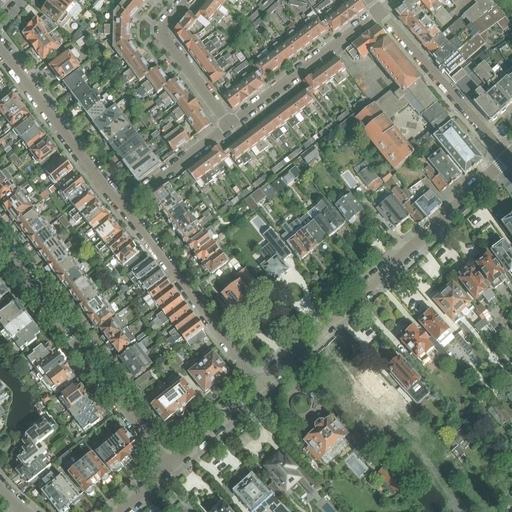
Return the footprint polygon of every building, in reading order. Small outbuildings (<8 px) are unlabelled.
[(70,0),(51,0),(50,2),(71,20),(80,8),(74,3),(70,0)] [(137,12),(141,7),(132,0),(127,0),(125,3),(124,2),(119,8),(123,12),(126,8),(134,15),(136,12),(137,12)] [(222,8),(223,7),(214,0),(207,0),(203,6),(221,21),(223,17),(218,13),(222,8)] [(314,9),(317,6),(312,0),(310,0),(309,2),(314,9)] [(325,9),(331,4),(328,0),(322,5),(325,9)] [(349,23),(356,17),(343,0),(339,0),(340,0),(344,5),(339,10),(349,23)] [(356,0),(350,0),(348,2),(346,0),(343,0),(356,17),(364,11),(356,0)] [(409,2),(395,13),(396,14),(396,17),(400,22),(404,26),(408,31),(410,31),(424,19),(425,19),(414,7),(420,2),(417,0),(412,0),(410,2),(409,2)] [(417,0),(420,2),(430,14),(442,27),(443,28),(452,20),(448,16),(441,8),(437,3),(441,0),(442,0),(445,3),(446,3),(449,0),(417,0)] [(490,0),(475,0),(474,1),(477,5),(476,6),(485,16),(496,8),(492,1),(490,0)] [(263,12),(271,5),(267,1),(260,8),(263,12)] [(50,2),(41,12),(56,25),(62,30),(71,20),(50,2)] [(217,24),(221,21),(203,6),(196,14),(194,17),(198,20),(201,18),(209,24),(212,20),(217,24)] [(476,6),(470,11),(478,21),(485,16),(476,6)] [(126,8),(123,12),(119,8),(115,14),(114,21),(130,21),(132,19),(132,17),(134,15),(126,8)] [(256,19),(263,12),(260,8),(252,16),(256,19)] [(267,18),(274,11),(271,8),(266,13),(264,15),(267,18)] [(443,69),(450,77),(459,69),(485,46),(487,32),(497,25),(503,33),(504,32),(509,40),(511,38),(511,31),(496,8),(485,16),(478,21),(472,26),(478,36),(442,68),(443,69)] [(341,29),(349,23),(339,10),(333,15),(330,11),(328,13),(341,29)] [(463,16),(461,18),(461,19),(462,18),(464,21),(466,19),(471,25),(472,26),(478,21),(470,11),(463,16)] [(309,20),(307,21),(320,38),(328,31),(327,31),(318,19),(317,19),(312,12),(306,17),(309,20)] [(190,13),(182,23),(190,30),(197,22),(206,29),(210,26),(209,24),(201,18),(198,20),(194,17),(190,13)] [(333,35),(341,29),(328,13),(326,14),(329,18),(323,22),(333,35)] [(263,22),(267,18),(264,15),(260,18),(256,22),(259,26),(263,22)] [(248,26),(256,19),(252,16),(245,23),(248,26)] [(36,19),(23,35),(33,47),(33,48),(50,35),(52,34),(58,29),(47,20),(43,17),(38,21),(36,19)] [(426,49),(440,37),(437,34),(424,19),(410,31),(411,32),(410,33),(413,37),(415,36),(423,46),(426,49)] [(440,37),(426,49),(427,51),(426,52),(430,56),(433,59),(450,44),(467,29),(459,20),(440,37)] [(129,32),(130,21),(114,21),(114,26),(105,26),(105,27),(100,27),(99,31),(129,32)] [(312,43),(320,38),(307,21),(305,23),(308,26),(302,30),(312,43)] [(188,33),(190,30),(182,23),(174,32),(179,39),(188,33)] [(478,36),(472,26),(471,25),(467,29),(450,44),(433,59),(441,68),(442,68),(478,36)] [(341,129),(346,134),(358,124),(362,129),(361,130),(362,131),(361,132),(393,172),(415,154),(414,154),(408,145),(388,122),(408,106),(414,112),(420,119),(423,116),(433,129),(416,143),(421,148),(421,149),(434,139),(463,175),(465,177),(471,173),(472,173),(475,170),(475,169),(482,164),(483,164),(483,163),(465,142),(435,106),(437,104),(425,91),(424,92),(418,84),(420,83),(418,82),(420,80),(419,78),(418,78),(416,76),(416,75),(415,73),(414,75),(387,41),(387,40),(382,33),(377,27),(364,37),(346,50),(354,60),(355,59),(356,61),(359,59),(360,60),(361,59),(362,60),(371,53),(398,86),(358,119),(355,116),(341,128),(341,129)] [(234,40),(243,31),(240,28),(231,36),(234,40)] [(303,50),(312,43),(302,30),(295,35),(293,32),(291,34),(303,50)] [(129,42),(129,32),(99,31),(99,35),(105,36),(114,37),(114,42),(129,42)] [(240,43),(249,35),(246,32),(237,40),(240,43)] [(196,36),(193,39),(188,33),(179,39),(189,52),(201,43),(196,36)] [(50,35),(33,48),(43,61),(45,59),(60,48),(54,40),(55,38),(54,36),(52,34),(50,35)] [(295,56),(303,50),(291,34),(289,35),(291,38),(285,43),(295,56)] [(79,42),(76,44),(80,50),(83,48),(89,43),(85,37),(79,42)] [(195,60),(219,42),(216,38),(205,47),(201,43),(189,52),(195,60)] [(132,45),(129,42),(114,42),(113,49),(117,54),(122,50),(125,54),(133,48),(131,47),(132,45)] [(210,55),(222,46),(219,42),(195,60),(201,68),(213,59),(210,55)] [(288,62),(295,56),(285,43),(279,47),(277,44),(276,46),(288,62)] [(507,48),(504,44),(497,48),(500,53),(507,48)] [(280,68),(288,62),(276,46),(274,47),(276,50),(270,54),(280,68)] [(137,52),(135,51),(133,48),(125,54),(122,50),(117,54),(122,60),(123,59),(128,65),(139,55),(137,52)] [(53,64),(51,66),(52,67),(51,68),(57,76),(56,78),(59,82),(61,82),(62,82),(80,68),(75,61),(81,57),(75,50),(71,54),(61,61),(59,59),(59,60),(59,61),(57,63),(56,62),(53,64)] [(473,63),(472,64),(477,70),(488,82),(495,90),(494,91),(507,106),(511,102),(511,101),(511,91),(502,77),(499,72),(496,68),(489,73),(482,65),(489,59),(492,57),(490,53),(487,50),(484,53),(473,63)] [(498,54),(496,55),(494,51),(490,53),(497,64),(503,60),(498,54)] [(207,76),(231,58),(228,54),(217,63),(213,59),(201,68),(207,76)] [(240,54),(236,57),(241,63),(245,60),(240,54)] [(272,74),(280,68),(270,54),(264,59),(262,56),(259,58),(272,74)] [(120,83),(146,64),(139,55),(128,65),(131,69),(124,75),(118,80),(120,83)] [(222,70),(234,61),(231,58),(207,76),(213,84),(218,81),(222,78),(225,75),(222,70)] [(263,80),(272,74),(259,58),(258,59),(260,62),(253,67),(263,80)] [(342,73),(346,70),(336,58),(329,64),(342,82),(346,80),(341,74),(342,73)] [(242,72),(250,66),(247,62),(239,68),(242,72)] [(122,82),(120,83),(123,87),(127,84),(128,83),(136,77),(140,81),(145,78),(152,72),(146,64),(122,82)] [(321,70),(330,82),(334,80),(338,86),(342,82),(329,64),(321,70)] [(495,90),(477,70),(472,64),(462,72),(472,84),(479,92),(500,115),(503,113),(503,110),(507,106),(494,91),(495,90)] [(139,94),(164,75),(158,68),(152,72),(145,78),(148,82),(142,87),(142,88),(137,91),(139,94)] [(453,80),(462,72),(459,69),(450,77),(453,80)] [(326,85),(330,82),(321,70),(313,76),(326,95),(330,92),(326,85)] [(82,81),(86,79),(80,71),(63,84),(64,85),(63,87),(65,90),(68,90),(72,95),(85,85),(82,81)] [(511,74),(510,71),(502,77),(511,91),(511,74)] [(479,92),(472,84),(462,72),(453,80),(452,81),(488,124),(492,123),(500,115),(479,92)] [(262,81),(261,81),(255,73),(249,78),(247,75),(245,76),(257,93),(265,87),(262,82),(262,81)] [(163,89),(170,84),(164,75),(139,94),(142,97),(147,94),(154,89),(157,94),(163,89)] [(249,99),(257,93),(245,76),(244,78),(246,80),(239,85),(249,99)] [(323,97),(326,95),(313,76),(305,82),(314,95),(319,91),(323,97)] [(157,105),(181,86),(176,79),(170,84),(163,89),(167,93),(159,99),(160,99),(155,103),(157,105)] [(95,91),(102,86),(99,83),(93,88),(95,91)] [(92,94),(86,86),(85,85),(72,95),(79,105),(92,94)] [(241,105),(249,99),(239,85),(233,90),(230,85),(228,87),(241,105)] [(181,86),(157,105),(160,109),(164,105),(164,106),(172,100),(175,105),(177,104),(188,95),(181,86)] [(233,111),(241,105),(228,87),(226,88),(230,93),(223,97),(233,111)] [(315,102),(306,91),(306,90),(299,96),(313,114),(315,112),(311,106),(315,102)] [(98,99),(99,98),(95,92),(92,94),(79,105),(78,107),(80,110),(83,110),(87,115),(102,104),(101,103),(98,99)] [(0,101),(1,104),(11,97),(7,93),(0,97),(0,101)] [(173,118),(195,102),(189,94),(188,95),(177,104),(180,108),(171,115),(173,118)] [(0,112),(1,112),(5,118),(21,107),(20,105),(21,104),(18,101),(16,100),(13,95),(11,97),(4,102),(2,103),(1,104),(0,104),(0,112)] [(308,118),(313,114),(299,96),(291,102),(300,114),(304,111),(308,118)] [(102,104),(87,115),(94,124),(95,123),(95,124),(108,114),(116,108),(112,102),(108,105),(105,101),(102,104)] [(200,111),(202,110),(195,102),(173,118),(176,122),(186,115),(189,119),(200,111)] [(300,114),(291,102),(283,108),(296,127),(304,121),(299,114),(300,114)] [(25,110),(23,107),(21,107),(5,118),(10,124),(6,127),(8,129),(3,132),(5,134),(29,116),(25,111),(25,110)] [(108,114),(95,124),(98,127),(98,131),(101,132),(102,133),(101,134),(102,134),(124,117),(116,108),(108,114)] [(283,108),(274,114),(283,126),(287,124),(292,130),(296,127),(283,108)] [(198,135),(211,125),(200,111),(189,119),(188,121),(198,135)] [(279,130),(283,126),(274,114),(267,120),(280,139),(281,139),(284,142),(285,141),(283,137),(284,136),(279,130)] [(145,116),(140,120),(147,129),(150,127),(153,125),(145,116)] [(31,118),(31,117),(30,117),(14,130),(17,134),(21,140),(38,127),(35,123),(35,121),(33,119),(31,118)] [(109,144),(131,127),(124,117),(102,134),(109,144)] [(171,125),(170,125),(167,120),(160,126),(164,130),(163,131),(169,138),(165,141),(174,153),(190,141),(181,128),(176,132),(171,125)] [(267,120),(258,127),(267,139),(268,138),(271,136),(272,137),(276,142),(277,142),(280,139),(267,120)] [(327,133),(335,128),(332,124),(324,130),(327,133)] [(42,132),(38,127),(21,140),(30,151),(35,147),(34,146),(45,138),(44,137),(45,137),(45,136),(45,134),(43,132),(42,132)] [(117,153),(138,136),(131,127),(109,144),(116,153),(117,153)] [(262,142),(267,139),(258,127),(250,132),(264,151),(267,149),(262,142)] [(341,129),(337,132),(342,137),(346,134),(341,129)] [(250,132),(242,139),(251,151),(256,157),(264,151),(250,132)] [(124,163),(146,146),(138,136),(117,153),(118,157),(122,159),(123,161),(124,163)] [(311,146),(319,140),(316,137),(308,143),(311,146)] [(35,147),(30,151),(30,152),(36,159),(36,160),(40,165),(41,164),(45,169),(49,166),(45,161),(56,153),(57,152),(55,149),(56,148),(54,145),(53,145),(49,141),(48,139),(36,149),(35,147)] [(247,154),(251,151),(242,139),(234,145),(247,163),(251,160),(247,154)] [(414,140),(408,145),(414,154),(421,148),(416,143),(414,140)] [(244,166),(247,163),(234,145),(226,151),(239,167),(243,164),(244,166)] [(132,172),(153,156),(146,146),(124,163),(125,163),(128,167),(128,170),(131,172),(132,172)] [(234,165),(224,152),(220,147),(212,153),(226,172),(234,165)] [(312,149),(302,157),(303,158),(307,163),(317,155),(313,150),(312,149)] [(429,167),(424,170),(428,176),(428,177),(440,193),(460,178),(445,158),(441,152),(436,156),(429,161),(439,176),(437,178),(429,167)] [(222,174),(226,172),(212,153),(204,159),(213,171),(216,175),(220,172),(222,174)] [(14,155),(10,159),(15,165),(18,169),(23,166),(19,161),(14,155)] [(287,165),(295,158),(292,155),(284,161),(287,165)] [(161,166),(153,156),(132,172),(131,173),(139,183),(161,166)] [(49,166),(45,169),(48,172),(46,174),(55,186),(56,186),(57,185),(60,188),(68,182),(76,175),(73,171),(64,159),(62,160),(53,168),(50,165),(49,166)] [(216,176),(216,175),(213,171),(204,159),(196,165),(210,184),(213,181),(211,179),(216,176)] [(287,165),(284,161),(277,167),(280,171),(287,165)] [(206,187),(210,184),(196,165),(188,171),(197,183),(201,180),(206,187)] [(358,176),(367,188),(378,179),(369,167),(358,176)] [(296,180),(302,176),(296,169),(290,173),(296,180)] [(1,175),(0,176),(0,190),(8,184),(8,183),(12,180),(5,171),(1,174),(1,175)] [(188,171),(183,174),(192,186),(197,183),(188,171)] [(288,173),(280,179),(286,187),(294,180),(288,173)] [(392,178),(388,173),(381,179),(385,184),(391,180),(392,178)] [(79,179),(76,175),(68,182),(70,185),(58,194),(61,199),(66,203),(69,207),(72,205),(89,192),(85,187),(85,186),(79,179)] [(255,190),(263,184),(260,180),(253,186),(255,190)] [(280,180),(271,187),(279,196),(287,190),(280,180)] [(391,180),(385,184),(391,192),(395,197),(402,206),(406,210),(411,216),(419,226),(427,219),(412,202),(410,199),(407,192),(406,188),(402,192),(398,187),(396,188),(393,185),(394,184),(391,180)] [(15,189),(13,190),(8,184),(0,190),(0,202),(1,204),(17,191),(15,189)] [(268,184),(260,190),(269,201),(277,195),(270,187),(268,184)] [(52,187),(46,192),(50,197),(52,194),(60,188),(57,185),(56,186),(53,188),(52,187)] [(172,189),(169,186),(169,185),(151,198),(152,199),(153,198),(154,200),(153,201),(155,203),(155,206),(159,208),(175,196),(170,191),(172,189)] [(21,194),(24,192),(21,188),(18,190),(17,191),(1,204),(4,208),(2,209),(6,214),(7,213),(8,214),(26,200),(21,194)] [(442,205),(435,197),(427,189),(422,194),(425,197),(423,198),(428,204),(426,206),(434,213),(442,205)] [(259,190),(251,197),(251,198),(257,206),(266,199),(259,190)] [(344,196),(334,203),(349,221),(350,222),(352,222),(355,220),(356,218),(355,217),(363,210),(358,203),(348,190),(346,191),(350,196),(346,199),(344,196)] [(73,220),(97,200),(89,191),(89,192),(72,205),(76,210),(69,215),(73,220)] [(389,191),(376,202),(381,207),(377,210),(384,218),(386,216),(396,229),(397,229),(401,225),(402,225),(405,223),(405,222),(410,218),(409,218),(404,211),(406,210),(402,206),(395,197),(394,196),(394,197),(389,191)] [(408,191),(407,192),(410,199),(412,202),(427,219),(434,213),(426,206),(428,204),(423,198),(425,197),(422,194),(417,198),(415,199),(408,191)] [(204,193),(200,196),(207,207),(211,204),(204,193)] [(238,204),(245,198),(243,194),(235,200),(238,204)] [(179,199),(177,200),(175,196),(159,208),(159,209),(160,212),(163,214),(164,215),(165,215),(166,217),(183,204),(179,199)] [(250,198),(245,203),(248,208),(254,204),(250,198)] [(33,210),(32,209),(26,200),(8,214),(11,217),(9,219),(13,223),(14,222),(15,223),(33,210)] [(97,201),(97,200),(73,220),(69,223),(72,228),(76,224),(77,225),(84,219),(87,222),(103,209),(102,208),(103,208),(100,204),(99,204),(97,202),(97,201)] [(230,210),(238,204),(235,200),(227,206),(230,210)] [(320,205),(317,207),(323,214),(337,232),(337,231),(345,225),(346,225),(346,224),(326,200),(320,205)] [(187,209),(185,207),(183,204),(166,217),(166,218),(167,217),(168,219),(168,220),(169,222),(169,225),(173,226),(173,227),(189,215),(185,210),(187,209)] [(35,214),(41,210),(38,206),(34,209),(33,210),(15,223),(18,227),(17,228),(20,233),(22,232),(23,233),(40,220),(35,214)] [(221,211),(219,212),(222,216),(224,214),(230,210),(227,206),(221,211)] [(317,207),(308,214),(328,239),(337,232),(323,214),(317,207)] [(90,226),(82,232),(86,237),(109,218),(109,217),(107,214),(108,214),(105,210),(104,210),(103,210),(103,209),(87,222),(87,223),(90,226)] [(204,218),(211,212),(209,210),(202,215),(204,218)] [(307,214),(299,221),(305,228),(319,246),(320,246),(320,245),(328,239),(308,214),(307,214)] [(194,220),(193,221),(189,215),(173,227),(174,228),(174,231),(177,232),(179,234),(180,233),(181,235),(180,236),(181,236),(197,224),(194,220)] [(511,217),(507,221),(501,225),(511,241),(511,217)] [(40,220),(23,233),(23,234),(26,238),(26,239),(29,244),(39,236),(50,228),(46,223),(42,218),(40,220)] [(112,221),(109,218),(86,237),(89,241),(97,234),(100,239),(116,226),(116,225),(116,224),(113,220),(112,221)] [(319,246),(305,228),(299,221),(290,228),(311,253),(319,246)] [(201,229),(198,225),(197,224),(181,236),(183,238),(182,238),(184,240),(184,244),(187,245),(188,245),(188,246),(204,234),(200,230),(201,229)] [(287,234),(283,238),(300,259),(301,260),(301,261),(302,262),(303,261),(302,260),(311,253),(290,228),(287,224),(283,228),(287,234)] [(117,227),(116,226),(100,239),(104,243),(97,249),(100,253),(123,234),(120,231),(121,230),(118,226),(117,227)] [(38,253),(58,238),(50,228),(29,244),(32,247),(33,247),(38,253)] [(189,246),(186,247),(190,253),(192,251),(193,252),(195,251),(197,254),(196,255),(196,256),(211,244),(212,243),(215,241),(219,238),(211,228),(207,231),(204,233),(204,234),(200,236),(189,246)] [(267,263),(261,267),(269,278),(267,279),(272,285),(290,270),(286,265),(284,266),(279,260),(281,259),(284,262),(291,256),(270,230),(263,236),(269,244),(272,248),(262,256),(267,263)] [(123,234),(100,253),(104,257),(110,252),(114,256),(114,257),(131,244),(130,243),(131,242),(130,241),(126,236),(125,237),(123,234)] [(45,263),(65,247),(58,238),(38,253),(39,254),(37,255),(40,259),(41,258),(45,263)] [(67,250),(72,247),(70,243),(65,247),(45,263),(47,266),(46,267),(50,271),(51,271),(52,272),(70,259),(65,253),(68,251),(67,250)] [(196,256),(195,259),(197,261),(200,261),(201,262),(202,261),(205,264),(203,265),(204,266),(219,254),(220,253),(212,243),(211,244),(196,256)] [(131,244),(114,257),(123,267),(136,256),(139,254),(136,250),(135,248),(134,246),(132,244),(131,244)] [(511,253),(505,245),(494,253),(509,274),(511,276),(511,253)] [(204,266),(202,267),(206,273),(208,271),(210,274),(211,272),(213,274),(227,263),(220,253),(219,254),(204,266)] [(489,257),(485,260),(482,256),(476,262),(478,265),(482,271),(495,288),(504,281),(511,291),(511,281),(509,278),(507,280),(489,257)] [(75,263),(74,264),(70,259),(52,272),(56,278),(55,278),(58,283),(79,268),(75,263)] [(149,259),(127,276),(134,285),(156,269),(149,259)] [(79,268),(58,283),(60,285),(62,285),(67,292),(87,277),(82,270),(85,268),(83,264),(79,268)] [(147,291),(164,278),(157,268),(156,269),(134,285),(133,286),(136,291),(142,286),(147,291)] [(241,281),(223,295),(236,311),(236,312),(237,312),(237,311),(253,299),(254,299),(253,297),(262,291),(260,288),(257,285),(246,270),(237,276),(241,281)] [(470,274),(467,270),(460,276),(463,279),(462,280),(462,282),(475,300),(476,299),(479,303),(484,300),(488,305),(492,302),(494,306),(499,303),(490,291),(487,292),(482,286),(484,284),(477,274),(475,276),(473,274),(471,273),(470,274)] [(115,271),(110,276),(114,281),(120,277),(115,271)] [(68,292),(67,294),(69,297),(70,296),(75,302),(94,287),(90,281),(87,277),(67,292),(68,292)] [(170,287),(164,278),(147,291),(150,295),(143,300),(147,305),(170,287)] [(445,293),(443,294),(461,313),(464,316),(466,317),(469,314),(469,312),(473,308),(453,286),(449,289),(447,289),(445,291),(445,293)] [(100,298),(102,296),(94,287),(75,302),(77,305),(76,307),(79,310),(81,310),(82,311),(100,298)] [(159,308),(176,295),(170,287),(147,305),(150,309),(156,304),(159,308)] [(438,299),(434,302),(463,335),(464,334),(465,333),(467,331),(460,324),(459,325),(457,323),(459,321),(461,321),(464,318),(464,317),(460,314),(461,313),(443,294),(442,295),(440,296),(438,297),(438,299)] [(183,303),(182,303),(176,295),(159,308),(163,312),(156,317),(159,321),(183,303)] [(100,298),(82,311),(86,317),(86,318),(89,322),(109,306),(106,302),(104,303),(100,298)] [(25,315),(16,303),(6,311),(4,310),(0,313),(0,320),(2,323),(0,323),(0,325),(5,331),(25,315)] [(172,324),(189,312),(183,303),(159,321),(163,326),(169,320),(172,324)] [(481,305),(477,308),(479,311),(489,324),(493,321),(483,308),(481,305)] [(97,331),(117,316),(109,306),(89,322),(91,324),(92,324),(92,325),(92,326),(94,330),(96,330),(97,331)] [(143,308),(138,311),(142,316),(146,312),(143,308)] [(486,326),(489,324),(479,311),(478,311),(476,313),(486,326)] [(172,338),(195,320),(189,312),(172,324),(175,328),(169,334),(172,338)] [(424,315),(418,321),(432,337),(440,346),(452,335),(431,312),(426,317),(424,315)] [(12,341),(33,325),(25,315),(5,331),(12,341)] [(107,345),(125,331),(116,319),(101,331),(105,336),(102,338),(107,345)] [(196,320),(195,320),(172,338),(175,341),(182,336),(186,342),(201,331),(203,329),(196,320)] [(155,333),(159,329),(155,324),(152,327),(151,327),(155,333)] [(40,334),(34,326),(33,325),(12,341),(22,353),(37,341),(34,338),(40,334)] [(422,333),(420,335),(413,328),(407,334),(408,336),(402,342),(422,365),(429,358),(431,360),(437,355),(441,361),(444,358),(449,364),(453,360),(440,346),(432,337),(431,338),(428,340),(422,333)] [(119,355),(134,343),(125,331),(107,345),(112,352),(115,350),(119,355)] [(206,336),(201,331),(186,342),(191,348),(206,336)] [(458,335),(454,339),(469,356),(473,352),(458,335)] [(137,346),(120,359),(124,363),(122,365),(126,370),(145,356),(144,356),(148,353),(143,345),(141,344),(137,347),(137,346)] [(36,370),(56,355),(49,346),(43,350),(41,347),(27,359),(36,370)] [(213,353),(213,354),(209,350),(202,356),(203,358),(199,361),(217,383),(229,373),(213,353)] [(473,352),(469,356),(468,357),(480,370),(485,366),(473,352)] [(176,365),(180,362),(173,353),(169,356),(174,362),(176,365)] [(43,380),(63,364),(56,355),(36,370),(43,380)] [(142,374),(152,366),(145,356),(126,370),(130,375),(132,374),(136,379),(142,374)] [(394,360),(386,368),(388,369),(387,370),(389,373),(391,376),(392,375),(397,381),(396,382),(407,395),(408,394),(415,401),(427,390),(423,385),(426,383),(405,359),(402,362),(400,359),(396,362),(394,360)] [(205,393),(217,383),(199,361),(193,366),(192,364),(185,369),(205,393)] [(182,372),(176,365),(174,362),(169,365),(178,375),(182,372)] [(66,379),(72,374),(63,364),(43,380),(53,393),(68,382),(66,379)] [(149,381),(153,378),(149,372),(145,376),(148,380),(149,381)] [(140,387),(148,380),(145,376),(136,382),(140,387)] [(170,386),(170,387),(186,407),(190,404),(192,406),(199,401),(196,399),(197,398),(181,378),(170,386)] [(68,412),(89,396),(82,387),(76,391),(73,388),(58,400),(68,412)] [(182,410),(186,407),(170,387),(168,388),(159,395),(176,415),(178,417),(181,418),(184,416),(184,412),(182,410)] [(153,400),(148,403),(151,407),(156,414),(164,424),(165,424),(167,427),(174,421),(172,418),(176,415),(159,395),(157,392),(151,397),(153,400)] [(47,396),(41,401),(45,405),(50,401),(47,396)] [(76,422),(96,406),(89,396),(68,412),(76,422)] [(507,422),(511,419),(498,404),(494,407),(507,422)] [(98,420),(104,415),(96,406),(76,422),(86,434),(100,423),(98,420)] [(500,426),(505,421),(492,406),(487,411),(500,426)] [(348,436),(333,419),(332,418),(324,425),(323,423),(320,424),(316,427),(316,430),(317,431),(305,442),(310,448),(308,450),(318,462),(320,461),(325,467),(348,447),(343,441),(348,436)] [(25,448),(18,453),(21,457),(39,444),(54,432),(56,430),(54,427),(50,421),(47,423),(46,422),(43,424),(41,421),(35,426),(37,428),(26,437),(26,442),(23,444),(25,448)] [(122,430),(112,438),(131,462),(138,456),(138,455),(136,452),(138,450),(122,430)] [(77,446),(83,441),(85,440),(88,437),(86,435),(81,439),(79,437),(74,441),(77,446)] [(486,435),(479,441),(488,450),(494,444),(486,435)] [(112,438),(103,445),(122,469),(125,466),(131,462),(112,438)] [(46,453),(39,444),(21,457),(15,461),(15,465),(18,469),(15,472),(18,476),(43,456),(46,453)] [(103,445),(94,452),(111,473),(114,470),(115,473),(117,473),(122,469),(103,445)] [(464,455),(465,455),(458,447),(451,452),(456,458),(462,464),(468,460),(464,455)] [(71,455),(68,452),(59,460),(62,463),(71,455)] [(45,471),(48,468),(51,466),(43,456),(18,476),(21,479),(25,483),(28,483),(28,484),(35,479),(45,471)] [(108,475),(93,456),(86,461),(85,460),(81,464),(97,484),(97,485),(103,481),(103,482),(106,483),(110,479),(110,477),(108,475)] [(270,465),(266,468),(272,475),(270,477),(278,485),(280,483),(287,491),(297,482),(300,479),(310,489),(311,488),(312,489),(314,487),(316,484),(296,462),(292,465),(289,461),(286,458),(283,461),(279,456),(275,460),(274,458),(268,463),(270,465)] [(97,485),(97,484),(81,464),(76,467),(77,469),(70,474),(85,493),(86,493),(87,495),(89,495),(94,492),(94,490),(93,489),(97,485)] [(48,468),(45,471),(49,477),(46,479),(69,506),(72,503),(74,505),(80,500),(79,499),(78,497),(59,474),(53,478),(51,475),(53,474),(48,468)] [(394,496),(402,488),(384,468),(375,476),(394,496)] [(46,479),(49,477),(45,471),(35,479),(39,484),(37,486),(42,493),(41,493),(42,494),(41,497),(45,501),(48,501),(56,511),(69,511),(69,510),(68,508),(69,507),(46,479)] [(240,487),(236,490),(237,493),(246,503),(244,504),(244,506),(248,510),(251,511),(252,510),(253,511),(263,511),(272,504),(276,508),(272,511),(288,511),(278,500),(271,492),(267,496),(251,480),(243,488),(242,487),(240,487)] [(275,486),(270,491),(271,492),(278,500),(284,496),(275,486)]
